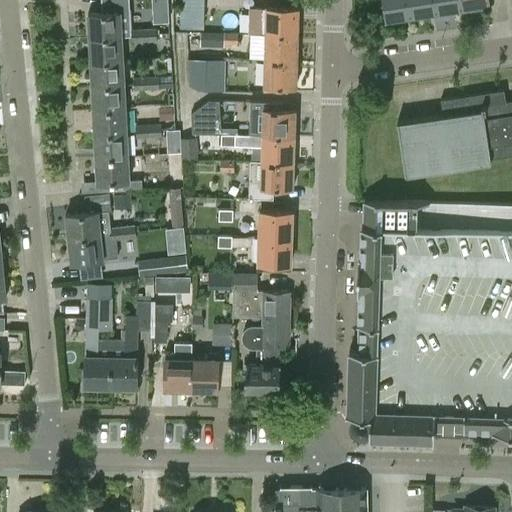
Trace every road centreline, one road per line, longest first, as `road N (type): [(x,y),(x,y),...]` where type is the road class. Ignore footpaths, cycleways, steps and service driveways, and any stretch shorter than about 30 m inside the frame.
road 1 (residential): [(53,460),(6,0)]
road 2 (residential): [(320,461),(333,76)]
road 3 (residential): [(53,460),(320,461)]
road 4 (residential): [(511,467),(320,461)]
road 5 (residential): [(511,49),(333,76)]
